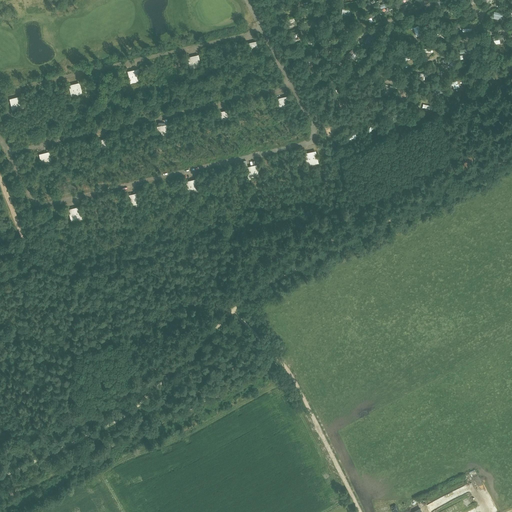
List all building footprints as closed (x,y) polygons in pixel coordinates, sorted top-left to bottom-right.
[(35,0),(27,0),(30,10),(38,8),(35,0)] [(372,38),(368,44),(371,47),(377,39),(374,36),(372,38)] [(257,41),(246,43),(249,56),(260,53),(257,41)] [(354,47),(346,56),(348,59),(350,57),(356,51),(357,50),(354,47)] [(199,55),(187,57),(190,70),(201,67),(199,55)] [(329,68),(320,74),(322,76),(326,73),(328,72),(330,70),(329,68)] [(139,69),(127,71),(130,84),(141,81),(139,69)] [(80,82),(68,85),(71,98),(83,95),(80,82)] [(21,96),(9,99),(12,111),(24,109),(21,96)] [(290,109),(287,96),(275,99),(278,111),(290,109)] [(231,122),(228,110),(217,112),(220,125),(231,122)] [(171,136),(168,124),(157,127),(160,139),(171,136)] [(112,150),(109,138),(98,140),(101,153),(112,150)] [(53,164),(50,151),(39,154),(42,167),(53,164)] [(304,153),(307,166),(319,163),(316,151),(304,153)] [(245,167),(248,180),(260,177),(257,164),(245,167)] [(186,181),(189,194),(200,191),(197,179),(186,181)] [(127,195),(130,208),(141,205),(138,193),(127,195)] [(71,222),(82,219),(79,206),(68,209),(71,222)] [(374,492),(377,491),(388,484),(384,478),(378,482),(377,479),(372,470),(362,476),(367,484),(372,481),(373,484),(370,486),(374,492)] [(450,492),(453,499),(480,486),(476,479),(450,492)]
